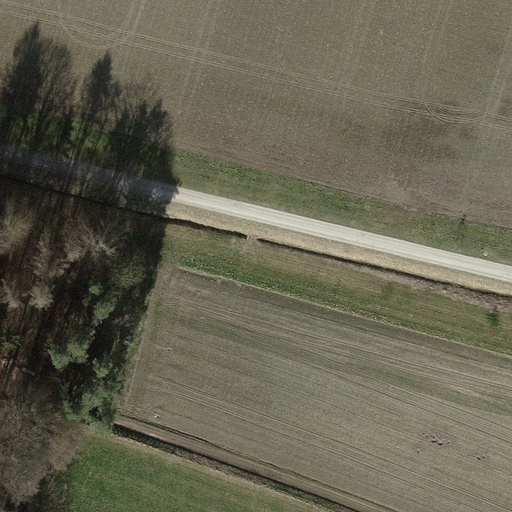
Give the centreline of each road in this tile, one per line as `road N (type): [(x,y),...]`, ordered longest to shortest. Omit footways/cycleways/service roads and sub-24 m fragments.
road 1 (track): [(511,271),(0,150)]
road 2 (track): [(0,385),(187,442),(369,511)]
